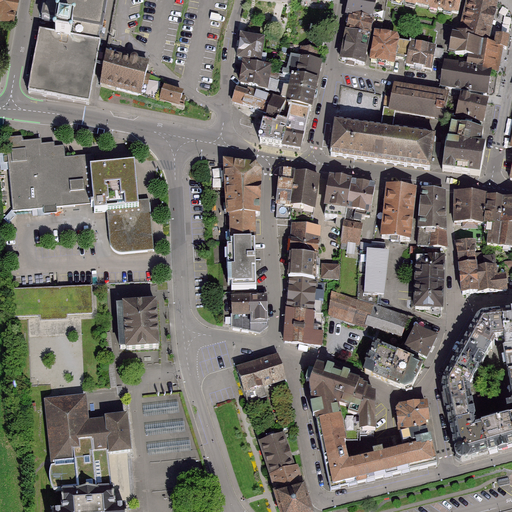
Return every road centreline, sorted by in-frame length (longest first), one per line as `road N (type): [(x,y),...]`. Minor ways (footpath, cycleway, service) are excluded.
road 1 (residential): [(288,352),(322,498),(446,473)]
road 2 (residential): [(176,137),(187,336)]
road 3 (residential): [(273,158),(271,347)]
road 4 (residential): [(10,109),(176,137)]
road 5 (residential): [(173,370),(135,389),(146,511)]
road 6 (residential): [(187,336),(188,368),(225,493)]
road 7 (residential): [(288,352),(347,370),(397,399),(426,386)]
road 8 (residential): [(241,0),(219,145)]
road 9 (residential): [(309,163),(451,182)]
